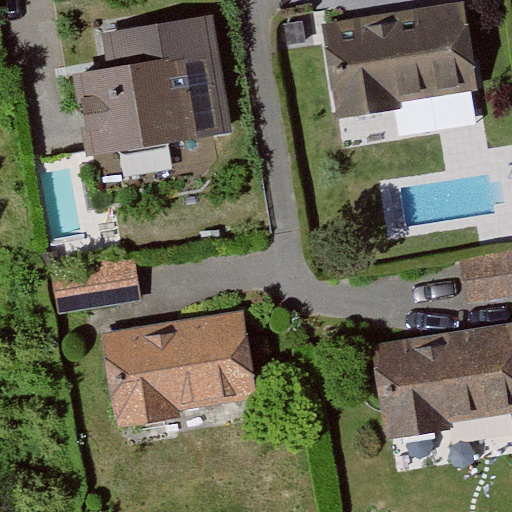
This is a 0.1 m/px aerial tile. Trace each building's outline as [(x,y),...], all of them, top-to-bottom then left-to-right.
[(464,9),(321,32),(335,117),(478,94),(464,9)] [(106,73),(75,79),(88,159),(232,135),(213,17),(100,36),(106,73)] [(467,306),(511,299),(511,251),(460,260),(467,306)] [(57,317),(142,303),(134,258),(50,272),(57,317)] [(245,316),(99,340),(113,423),(259,399),(245,316)] [(511,330),(375,350),(387,431),(511,413),(511,330)]
